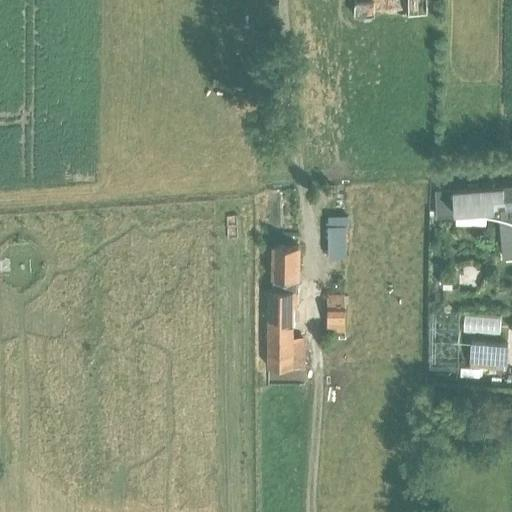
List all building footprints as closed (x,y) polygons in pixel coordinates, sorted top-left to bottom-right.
[(424,0),(351,0),(352,15),(424,13),(424,0)] [(276,133),(259,134),(260,143),(276,142),(276,133)] [(276,143),(258,144),(259,157),(277,156),(276,143)] [(511,197),(442,197),(441,219),(496,219),(496,211),(505,211),(505,203),(511,203),(511,197)] [(345,235),(329,234),(327,258),(343,259),(345,235)] [(271,254),(270,371),(308,371),(309,339),(296,339),(297,254),(271,254)] [(346,331),(346,295),(326,295),(326,331),(346,331)] [(511,348),(475,348),(475,370),(511,369),(511,348)]
